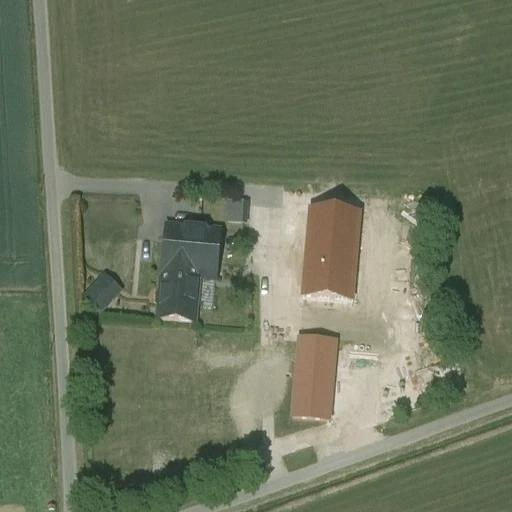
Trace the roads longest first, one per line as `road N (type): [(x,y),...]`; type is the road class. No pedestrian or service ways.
road 1 (unclassified): [(77,511),(39,0)]
road 2 (unclassified): [(511,396),(192,511)]
